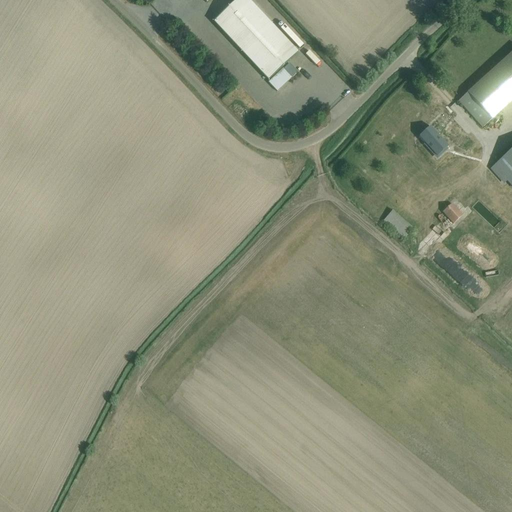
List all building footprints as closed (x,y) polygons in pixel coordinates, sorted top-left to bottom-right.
[(298,53),(248,0),(237,0),(214,22),(269,81),(298,53)] [(511,53),(458,102),(482,129),(511,101),(511,53)] [(305,60),(301,63),(320,84),(324,80),(305,60)] [(282,88),(294,77),(286,68),(274,79),(282,88)] [(453,133),(465,122),(452,108),(440,119),(453,133)] [(430,128),(418,138),(437,160),(449,150),(430,128)] [(511,150),(490,170),(504,185),(507,182),(511,188),(511,150)] [(423,201),(435,215),(454,198),(442,184),(423,201)] [(452,205),(443,213),(453,225),(463,216),(452,205)] [(413,231),(412,231),(414,229),(393,211),(385,219),(383,221),(404,240),(411,232),(411,233),(413,231)]
